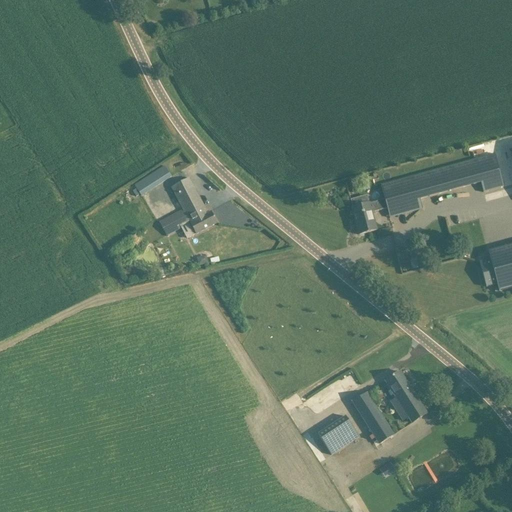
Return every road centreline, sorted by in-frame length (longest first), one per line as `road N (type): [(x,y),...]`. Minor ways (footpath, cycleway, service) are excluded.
road 1 (unclassified): [(511,421),(213,160),(165,98),(118,0)]
road 2 (track): [(409,327),(298,396),(292,402),(307,426)]
